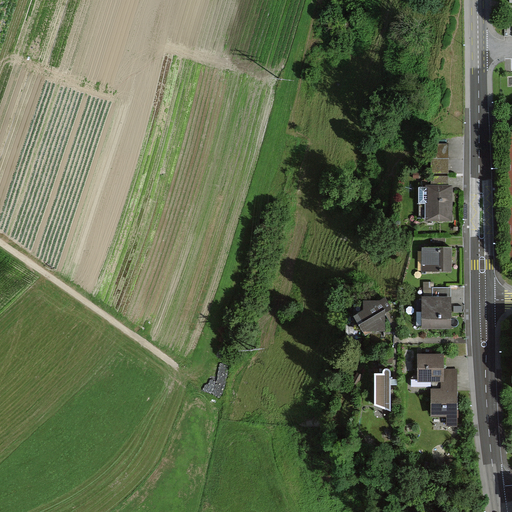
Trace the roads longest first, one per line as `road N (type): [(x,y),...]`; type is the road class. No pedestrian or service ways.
road 1 (tertiary): [(476,0),(482,300)]
road 2 (track): [(0,241),(175,366)]
road 3 (tertiary): [(482,300),(499,511)]
